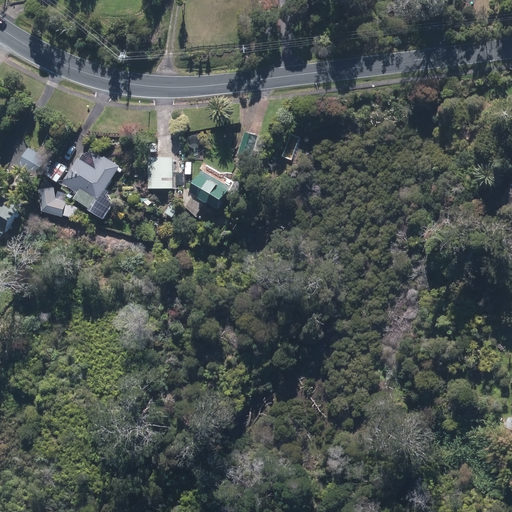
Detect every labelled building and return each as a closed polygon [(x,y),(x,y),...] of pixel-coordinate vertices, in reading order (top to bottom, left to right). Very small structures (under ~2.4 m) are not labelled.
[(239,157),(251,161),(259,136),(247,132),(239,157)] [(21,167),(40,177),(49,159),(31,149),(21,167)] [(78,200),(100,214),(113,193),(109,190),(123,168),(106,158),(105,159),(94,152),(86,155),(83,161),(81,159),(65,184),(82,194),(78,200)] [(150,158),(151,190),(175,190),(175,158),(150,158)] [(12,165),(5,161),(0,169),(0,175),(4,178),(12,165)] [(50,176),(61,183),(69,170),(58,163),(50,176)] [(209,201),(222,209),(235,187),(205,170),(193,191),(197,194),(194,198),(206,205),(209,201)] [(44,212),(65,218),(69,204),(59,200),(57,188),(41,191),(44,212)] [(126,191),(129,198),(135,194),(132,188),(126,191)] [(0,230),(7,235),(23,209),(0,195),(0,230)] [(168,214),(175,219),(181,209),(173,205),(168,214)] [(139,225),(137,235),(154,240),(157,230),(155,230),(156,225),(142,221),(141,225),(139,225)] [(159,233),(167,241),(174,233),(165,226),(159,233)]
